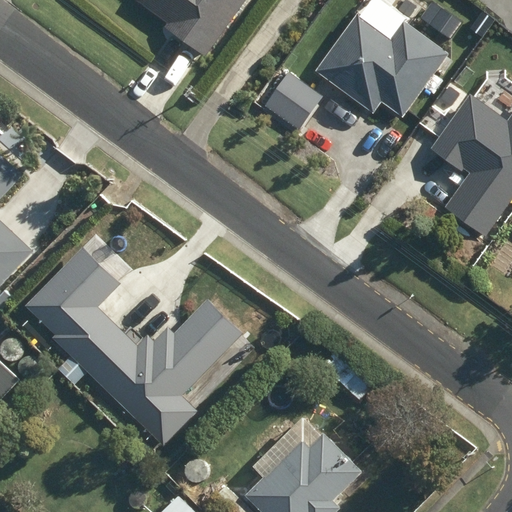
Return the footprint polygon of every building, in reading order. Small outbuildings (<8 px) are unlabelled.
[(171,27),(211,56),(252,0),(144,0),(175,22),(171,27)] [(402,117),(449,53),(404,20),(390,38),(357,14),(315,70),(373,113),(381,102),(402,117)] [(324,97),(289,72),(265,106),(299,130),(324,97)] [(485,236),(511,199),(511,113),(508,120),(471,93),(430,149),(461,171),(463,169),(470,173),(445,207),(485,236)] [(0,284),(29,251),(6,230),(0,223),(0,195),(3,192),(12,182),(18,175),(0,158),(0,284)] [(131,285),(92,247),(32,308),(173,446),(211,408),(196,393),(253,336),(216,299),(184,331),(174,321),(147,348),(107,309),(131,285)] [(0,405),(27,378),(0,351),(0,405)] [(319,366),(357,400),(369,387),(331,352),(319,366)] [(397,398),(380,400),(382,413),(399,411),(397,398)] [(123,407),(112,420),(119,426),(131,414),(123,407)] [(299,417),(249,467),(260,478),(242,496),(257,511),(333,511),(338,508),(330,500),(359,471),(319,432),(317,434),(299,417)] [(249,511),(223,486),(204,506),(209,511),(249,511)] [(191,511),(175,497),(160,511),(191,511)]
